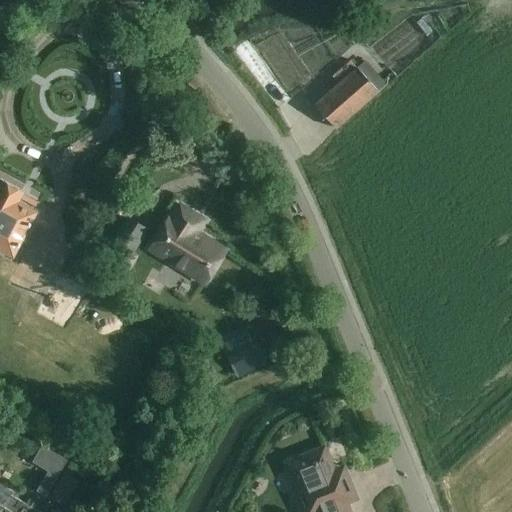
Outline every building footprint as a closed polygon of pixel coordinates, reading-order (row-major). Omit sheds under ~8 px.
[(356,67),(313,105),(334,128),(377,91),(356,67)] [(0,247),(11,253),(34,211),(16,201),(20,192),(0,181),(0,247)] [(170,217),(150,250),(203,282),(223,250),(188,228),(195,216),(179,207),(172,218),(170,217)] [(126,216),(105,250),(127,263),(148,229),(126,216)] [(50,277),(36,301),(51,310),(65,285),(50,277)] [(294,486),(295,488),(294,493),(296,498),(300,501),(304,511),(349,511),(346,502),(351,500),(338,468),(333,470),(323,447),(290,460),(299,484),(294,486)] [(61,450),(57,465),(76,470),(80,455),(61,450)] [(1,468),(13,472),(17,460),(5,456),(1,468)] [(69,492),(85,498),(96,469),(80,463),(69,492)] [(2,481),(22,492),(27,484),(6,473),(2,481)] [(0,489),(0,511),(26,511),(30,507),(0,489)]
